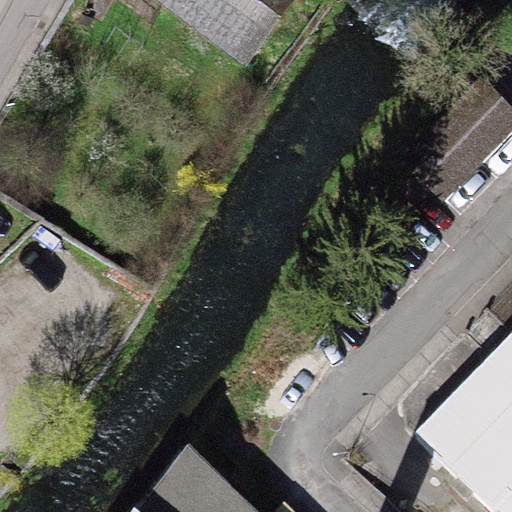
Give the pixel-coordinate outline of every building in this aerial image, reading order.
[(110,0),(96,0),(0,151),(0,200),(139,289),(262,95),(110,0)] [(154,0),(246,67),(295,0),(154,0)] [(511,105),(480,74),(401,158),(442,199),(511,129),(511,105)] [(511,511),(511,332),(415,438),(496,511),(511,511)] [(137,508),(133,511),(256,511),(187,448),(137,508)]
